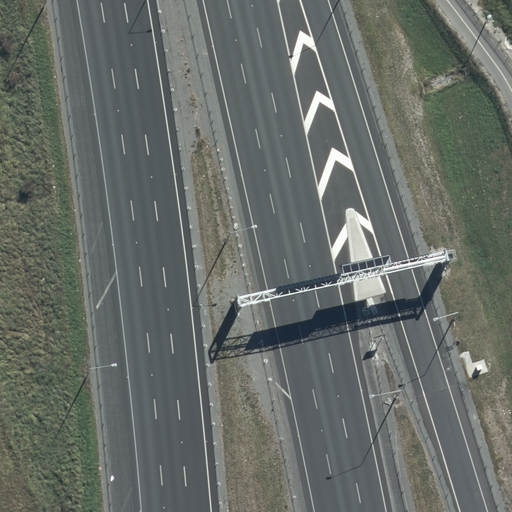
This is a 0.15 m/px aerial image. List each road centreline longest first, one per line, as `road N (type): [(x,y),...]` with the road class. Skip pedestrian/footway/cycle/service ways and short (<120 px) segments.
road 1 (motorway): [(316,0),(473,511)]
road 2 (motorway): [(238,0),(349,511)]
road 3 (motorway): [(177,511),(152,265),(112,0)]
